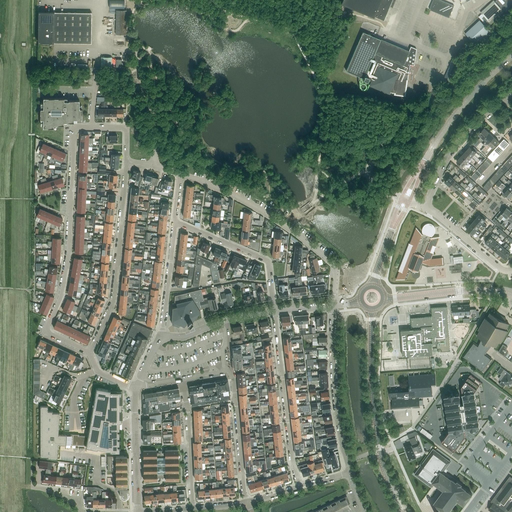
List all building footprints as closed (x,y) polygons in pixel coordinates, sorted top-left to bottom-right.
[(109,0),(109,8),(124,8),(124,0),(109,0)] [(342,0),(341,4),(375,18),(376,17),(383,20),(389,6),(391,7),(394,0),(342,0)] [(433,0),(429,9),(435,12),(439,14),(441,14),(445,16),(449,18),(454,6),(440,0),(433,0)] [(489,26),(504,12),(494,0),(480,12),(484,16),(482,18),(484,20),(483,22),(485,25),(487,23),(489,26)] [(511,0),(495,0),(495,1),(506,12),(511,6),(511,0)] [(126,10),(115,10),(115,35),(126,35),(126,10)] [(91,13),(39,12),(38,12),(38,43),(91,44),(91,13)] [(475,45),(490,31),(479,20),(465,34),(475,45)] [(360,77),(363,78),(363,80),(367,82),(368,80),(370,81),(371,82),(370,85),(388,93),(394,94),(394,96),(401,97),(401,95),(404,95),(406,82),(406,80),(407,80),(409,70),(410,65),(414,65),(416,49),(411,46),(410,47),(409,51),(381,40),(362,32),(346,71),(360,77)] [(101,57),(100,67),(111,67),(112,57),(101,57)] [(449,84),(457,65),(459,62),(452,59),(443,81),(449,84)] [(63,122),(63,119),(82,119),(82,109),(79,109),(79,100),(69,100),(68,100),(68,101),(67,101),(67,99),(64,99),(64,98),(43,98),(43,101),(43,109),(40,109),(40,119),(43,119),(43,128),(53,128),(53,127),(53,125),(56,125),(63,125),(63,122)] [(483,140),(489,133),(484,128),(483,129),(482,128),(481,130),(481,131),(478,135),(480,137),(478,140),(477,139),(472,144),(476,147),(483,140)] [(81,134),(80,140),(93,141),(93,138),(88,138),(88,135),(90,132),(83,132),(83,134),(81,134)] [(489,133),(483,140),(485,142),(483,145),(485,147),(494,137),(489,133)] [(113,142),(117,142),(117,136),(109,136),(106,136),(106,144),(113,144),(113,142)] [(485,147),(483,149),(481,151),(484,155),(486,152),(485,152),(490,146),(492,148),(496,144),(497,145),(498,143),(499,141),(494,137),(485,147)] [(496,148),(501,153),(509,144),(504,139),(496,148)] [(39,151),(38,153),(44,156),(48,146),(43,144),(41,147),(39,151)] [(46,159),(48,155),(51,156),(54,149),(48,146),(44,156),(43,158),(46,159)] [(470,146),(465,151),(475,160),(477,163),(478,162),(480,165),(483,161),(481,159),(480,160),(474,155),(476,152),(472,148),(470,146)] [(501,153),(496,148),(488,157),(493,161),(501,153)] [(59,151),(54,149),(51,156),(54,157),(53,160),(55,161),(56,158),(59,151)] [(56,158),(55,161),(61,164),(62,161),(65,154),(59,151),(56,158)] [(475,160),(465,151),(461,156),(467,162),(470,159),(473,162),(475,160)] [(471,165),(467,162),(461,156),(456,161),(459,163),(457,165),(461,169),(463,167),(465,164),(469,167),(471,165)] [(119,162),(104,160),(104,163),(110,164),(110,168),(118,169),(119,162)] [(134,171),(131,178),(136,179),(134,184),(137,185),(140,186),(141,181),(142,177),(139,176),(140,173),(134,171)] [(449,186),(458,177),(460,174),(458,172),(454,177),(451,174),(446,179),(447,180),(444,182),(449,186)] [(53,180),(50,181),(52,189),(58,187),(54,175),(52,176),(53,180)] [(57,175),(54,175),(58,187),(64,185),(63,182),(62,178),(58,179),(57,175)] [(152,176),(149,186),(152,187),(153,184),(156,185),(159,176),(155,175),(155,176),(152,176)] [(458,177),(449,186),(454,191),(459,185),(457,183),(460,179),(458,177)] [(45,178),(43,179),(46,191),(52,189),(50,181),(46,182),(45,178)] [(46,191),(43,179),(40,180),(41,184),(38,185),(40,192),(46,191)] [(165,179),(164,183),(160,182),(159,188),(162,189),(161,192),(164,192),(165,188),(169,189),(171,181),(165,179)] [(511,191),(508,188),(499,180),(496,184),(501,188),(500,189),(500,190),(510,199),(511,196),(511,191)] [(459,185),(454,191),(459,195),(468,185),(466,184),(465,185),(462,182),(459,185)] [(491,187),(486,183),(482,188),(487,192),(491,187)] [(468,185),(459,195),(464,199),(469,193),(467,191),(470,188),(468,185)] [(472,196),(469,193),(464,199),(469,204),(477,194),(475,192),(472,196)] [(480,196),(477,194),(469,204),(474,208),(474,207),(475,208),(477,206),(476,206),(479,202),(476,200),(480,196)] [(115,201),(99,200),(97,200),(96,203),(105,204),(107,204),(107,207),(114,208),(115,201)] [(502,214),(498,218),(501,220),(501,219),(504,221),(511,212),(507,208),(506,209),(504,211),(503,212),(503,211),(501,213),(502,214)] [(40,223),(45,211),(39,209),(36,216),(40,218),(38,222),(40,223)] [(45,211),(40,223),(43,224),(45,220),(48,221),(51,214),(45,211)] [(511,212),(504,221),(503,222),(501,225),(499,227),(503,230),(505,228),(504,227),(506,224),(509,220),(511,223),(511,221),(511,212)] [(51,214),(48,221),(51,223),(49,227),(51,228),(56,216),(51,214)] [(475,220),(485,228),(486,226),(483,222),(485,220),(479,215),(475,220)] [(62,219),(56,216),(51,228),(54,229),(56,225),(59,226),(62,219)] [(485,228),(475,220),(471,225),(477,230),(479,227),(483,230),(485,228)] [(128,221),(127,228),(134,228),(136,229),(139,229),(140,229),(143,229),(144,227),(137,226),(138,223),(135,222),(128,221)] [(429,224),(429,223),(428,223),(428,224),(427,224),(426,224),(425,224),(425,225),(424,225),(424,226),(423,226),(423,227),(422,228),(422,229),(422,230),(422,231),(422,232),(423,232),(423,233),(422,234),(416,228),(410,244),(409,244),(399,271),(400,271),(396,280),(407,279),(410,271),(412,272),(412,273),(412,274),(412,275),(412,276),(413,276),(413,277),(414,277),(415,277),(415,278),(416,278),(417,278),(417,277),(418,277),(419,277),(419,276),(420,275),(420,274),(420,273),(420,272),(420,271),(419,271),(418,270),(419,269),(421,269),(422,266),(420,265),(421,264),(427,266),(443,265),(442,258),(434,259),(433,261),(430,259),(433,253),(431,252),(434,246),(435,246),(439,237),(430,237),(431,236),(432,236),(432,235),(433,235),(433,234),(434,234),(434,233),(435,232),(435,231),(435,230),(435,229),(435,228),(435,227),(434,227),(434,226),(433,226),(433,225),(432,225),(432,226),(429,224)] [(477,230),(471,225),(466,230),(472,235),(475,232),(478,235),(480,233),(477,230)] [(490,247),(498,237),(496,235),(495,236),(493,234),(485,243),(490,247)] [(498,237),(490,247),(495,251),(500,245),(498,243),(501,239),(498,237)] [(110,242),(97,241),(93,241),(93,244),(102,245),(102,248),(110,249),(110,242)] [(210,245),(203,242),(200,249),(197,248),(196,254),(202,256),(204,250),(207,252),(207,251),(209,247),(210,245)] [(500,245),(495,251),(500,255),(508,245),(506,243),(503,247),(500,245)] [(508,245),(500,255),(505,259),(510,253),(507,251),(510,247),(508,245)] [(186,247),(179,246),(178,252),(191,254),(192,254),(195,254),(195,251),(185,250),(186,247)] [(216,261),(221,250),(215,247),(212,254),(215,255),(215,257),(215,258),(214,260),(213,263),(215,264),(216,261)] [(125,248),(124,255),(131,255),(134,256),(142,257),(143,254),(135,253),(131,252),(132,249),(125,248)] [(215,264),(216,264),(218,265),(221,258),(224,259),(227,253),(221,250),(216,261),(215,264)] [(92,254),(92,257),(95,257),(101,258),(101,261),(108,262),(109,255),(92,254)] [(205,266),(208,260),(206,260),(196,255),(195,264),(201,265),(201,264),(205,266)] [(234,270),(239,258),(237,257),(238,256),(234,255),(230,264),(233,266),(232,269),(234,270)] [(74,258),(73,264),(85,266),(86,263),(81,263),(82,259),(81,259),(78,258),(74,258)] [(239,258),(234,270),(235,269),(237,270),(238,268),(244,271),(247,264),(247,263),(245,262),(245,260),(240,258),(239,258)] [(318,272),(317,266),(318,266),(316,258),(309,260),(311,268),(310,269),(311,274),(318,272)] [(177,259),(177,265),(187,266),(190,267),(193,267),(194,267),(194,264),(192,264),(192,263),(184,262),(184,259),(177,259)] [(205,266),(210,269),(213,263),(208,260),(205,266)] [(254,264),(248,279),(248,280),(255,280),(257,275),(261,267),(255,264),(254,264)] [(148,267),(144,267),(142,266),(142,269),(150,270),(150,273),(160,274),(161,268),(148,267)] [(80,271),(72,270),(71,276),(83,278),(84,275),(79,275),(80,271)] [(322,275),(316,275),(318,292),(324,292),(324,287),(325,287),(325,285),(324,285),(324,284),(320,284),(319,278),(323,278),(322,275)] [(122,276),(121,282),(135,284),(137,284),(139,284),(140,281),(138,280),(137,280),(133,280),(129,279),(129,277),(122,276)] [(174,283),(177,283),(177,287),(182,288),(182,280),(187,281),(187,278),(175,276),(174,283)] [(297,278),(299,295),(306,294),(305,286),(302,287),(301,276),(300,276),(297,277),(297,278)] [(159,281),(146,279),(146,282),(149,283),(152,283),(151,286),(158,287),(159,281)] [(78,283),(70,282),(69,288),(81,290),(82,287),(77,287),(78,283)] [(54,286),(42,284),(41,286),(46,287),(45,291),(53,292),(54,286)] [(256,290),(253,290),(254,296),(257,296),(258,300),(264,299),(262,291),(258,291),(257,285),(255,285),(255,287),(256,290)] [(284,285),(279,285),(279,291),(280,297),(288,296),(288,295),(290,295),(289,288),(288,289),(288,290),(287,290),(285,290),(284,286),(284,285)] [(128,289),(121,288),(120,295),(133,296),(136,296),(136,294),(136,293),(127,292),(128,289)] [(205,307),(203,298),(201,289),(174,296),(174,304),(174,307),(172,308),(171,321),(172,321),(172,324),(178,327),(180,325),(184,326),(187,322),(190,325),(192,322),(200,312),(199,309),(200,308),(202,308),(205,307)] [(245,290),(242,290),(244,303),(251,301),(249,291),(245,292),(245,291),(245,290)] [(234,297),(233,296),(232,296),(231,293),(225,294),(225,293),(221,294),(222,301),(226,301),(227,306),(233,305),(233,300),(234,299),(234,298),(234,297)] [(54,297),(47,294),(45,297),(41,296),(40,298),(51,303),(54,297)] [(203,298),(205,307),(209,306),(210,310),(218,308),(215,295),(203,298)] [(90,302),(102,306),(104,300),(98,297),(96,301),(91,299),(90,301),(90,302)] [(49,309),(51,303),(40,298),(39,300),(43,302),(42,305),(49,309)] [(67,299),(65,304),(76,309),(77,307),(73,305),(75,302),(67,299)] [(102,306),(90,302),(89,304),(92,305),(92,306),(94,307),(93,310),(99,312),(102,306)] [(46,314),(49,309),(42,305),(37,304),(36,306),(40,308),(39,311),(46,314)] [(69,313),(70,313),(71,310),(75,312),(76,309),(65,304),(62,310),(67,312),(69,313)] [(143,306),(140,305),(140,306),(140,309),(145,309),(145,313),(148,313),(155,314),(156,308),(142,306),(143,306)] [(453,312),(454,315),(472,314),(472,318),(477,317),(476,309),(472,309),(472,310),(470,310),(470,305),(453,306),(453,312)] [(431,308),(432,316),(411,318),(412,329),(401,330),(403,356),(433,354),(432,344),(437,344),(437,351),(441,350),(441,351),(450,351),(449,338),(447,307),(431,308)] [(84,313),(85,313),(96,318),(99,312),(93,310),(91,313),(87,311),(82,309),(81,311),(84,313)] [(96,318),(85,313),(84,316),(89,318),(87,321),(94,324),(96,318)] [(482,371),(492,359),(485,354),(492,344),(496,347),(499,341),(501,342),(507,331),(505,330),(509,324),(504,321),(506,318),(501,316),(496,313),(494,316),(489,313),(486,319),(484,318),(478,329),(480,330),(476,335),(481,338),(477,345),(473,342),(462,356),(482,371)] [(302,329),(301,315),(294,316),(295,324),(298,323),(299,329),(300,335),(302,334),(305,334),(305,331),(305,329),(302,329)] [(290,324),(289,316),(282,317),(282,329),(286,329),(286,325),(290,324)] [(113,317),(111,323),(123,328),(124,326),(121,325),(121,324),(119,323),(120,320),(113,317)] [(59,331),(64,319),(62,318),(60,322),(57,321),(53,328),(59,331)] [(154,326),(155,320),(141,318),(139,318),(138,320),(138,321),(147,322),(146,325),(154,326)] [(67,320),(64,319),(59,331),(64,333),(68,326),(65,324),(67,320)] [(269,327),(268,320),(259,322),(260,329),(260,334),(264,333),(263,328),(269,327)] [(117,358),(111,371),(116,373),(116,372),(121,374),(126,362),(136,366),(138,360),(147,339),(151,330),(133,322),(127,335),(120,352),(117,358)] [(71,327),(68,326),(64,333),(70,336),(75,324),(73,323),(71,327)] [(111,323),(108,328),(115,331),(118,333),(120,330),(122,330),(123,328),(111,323)] [(254,328),(253,323),(246,325),(247,331),(251,330),(252,334),(258,333),(257,327),(254,328)] [(75,338),(79,331),(76,330),(78,326),(78,325),(75,324),(70,336),(75,338)] [(244,340),(243,332),(242,332),(241,326),(232,328),(234,334),(240,333),(241,340),(244,340)] [(82,333),(79,331),(75,338),(81,341),(86,330),(84,328),(82,333)] [(108,328),(106,334),(119,340),(120,337),(114,334),(115,331),(108,328)] [(89,331),(86,330),(81,341),(87,344),(90,336),(87,335),(89,331)] [(305,334),(302,334),(303,339),(312,339),(312,341),(318,341),(318,344),(326,344),(326,337),(318,337),(319,333),(315,333),(312,334),(308,334),(305,334)] [(106,334),(103,340),(110,343),(112,340),(118,342),(119,340),(106,334)] [(43,349),(47,342),(41,339),(37,347),(43,349)] [(103,340),(101,345),(113,351),(113,350),(114,348),(109,346),(110,343),(103,340)] [(46,351),(43,356),(44,356),(46,358),(47,355),(49,352),(52,345),(47,342),(43,349),(46,351)] [(232,348),(233,360),(254,358),(252,342),(248,343),(245,343),(239,345),(232,346),(233,348),(232,348)] [(296,343),(284,345),(284,351),(291,350),(291,347),(293,347),(293,346),(296,346),(296,343)] [(506,350),(507,347),(502,344),(498,352),(505,357),(508,352),(506,351),(506,350)] [(58,348),(52,345),(49,352),(55,355),(58,348)] [(99,351),(98,355),(104,357),(107,351),(111,353),(110,356),(114,357),(116,352),(117,352),(116,352),(114,351),(113,350),(113,351),(101,345),(98,351),(99,351)] [(312,347),(304,347),(305,351),(312,351),(312,353),(313,353),(318,353),(318,356),(326,356),(326,349),(324,349),(324,347),(312,347)] [(64,350),(58,348),(55,355),(57,356),(55,362),(58,363),(59,360),(59,359),(64,350)] [(64,350),(59,359),(65,362),(66,360),(69,353),(64,350)] [(75,356),(69,353),(66,360),(69,362),(66,367),(69,368),(70,366),(75,356)] [(70,366),(69,368),(72,370),(75,364),(77,366),(77,367),(80,369),(83,363),(80,362),(81,359),(75,356),(70,366)] [(297,356),(285,358),(286,364),(293,363),(293,361),(292,360),(295,360),(295,359),(298,359),(301,358),(301,357),(301,356),(297,356)] [(264,358),(265,361),(255,362),(256,365),(272,363),(271,357),(264,358)] [(233,360),(233,369),(235,369),(237,368),(237,371),(248,370),(255,369),(254,358),(233,360)] [(126,362),(121,374),(130,378),(136,366),(126,362)] [(299,369),(287,370),(287,377),(294,376),(294,372),(296,372),(299,371),(304,371),(303,368),(299,369)] [(263,374),(258,375),(259,377),(274,376),(273,369),(266,370),(266,373),(263,374)] [(503,369),(501,372),(503,373),(502,374),(505,376),(504,377),(501,381),(506,384),(509,387),(509,386),(511,386),(511,385),(511,383),(511,382),(511,381),(511,379),(511,377),(510,375),(503,369)] [(395,388),(389,389),(390,402),(390,400),(392,400),(392,410),(393,410),(393,409),(398,408),(398,409),(398,408),(411,407),(411,406),(414,406),(414,408),(420,408),(419,397),(422,397),(422,399),(422,397),(432,396),(432,399),(433,399),(433,398),(432,385),(436,384),(436,387),(435,371),(435,374),(419,375),(419,372),(419,375),(414,376),(414,373),(413,373),(414,376),(408,376),(408,373),(409,388),(395,389),(395,388)] [(479,428),(479,427),(474,392),(481,383),(470,375),(461,386),(463,400),(460,401),(459,394),(455,394),(453,394),(450,394),(448,395),(444,396),(449,431),(441,442),(453,452),(464,438),(465,436),(465,434),(464,429),(462,429),(461,422),(463,422),(466,422),(468,429),(468,430),(468,431),(469,432),(470,433),(471,433),(472,434),(473,434),(474,434),(475,434),(477,433),(477,432),(478,431),(479,431),(479,429),(479,428)] [(56,376),(55,379),(68,385),(71,379),(68,377),(66,376),(64,376),(63,379),(60,377),(59,378),(56,376)] [(55,379),(54,381),(57,382),(57,383),(60,384),(58,387),(65,391),(68,385),(55,379)] [(228,390),(229,390),(227,380),(220,381),(215,382),(218,402),(223,401),(230,400),(228,390)] [(215,382),(202,384),(205,404),(218,402),(215,382)] [(205,404),(202,384),(189,386),(190,389),(189,389),(189,393),(192,406),(205,404)] [(259,393),(275,391),(275,384),(264,385),(264,389),(258,389),(259,393)] [(491,386),(489,389),(499,397),(501,394),(491,386)] [(49,390),(53,392),(55,393),(63,397),(65,391),(58,387),(57,390),(54,389),(53,390),(50,388),(49,390)] [(40,406),(40,457),(47,457),(47,458),(49,458),(57,459),(58,445),(60,445),(86,446),(86,447),(97,449),(97,448),(109,451),(109,452),(119,452),(119,447),(117,447),(117,445),(119,445),(119,440),(117,440),(117,437),(119,437),(119,432),(117,432),(117,430),(119,430),(119,426),(119,422),(121,422),(121,417),(120,417),(120,411),(121,411),(121,402),(119,402),(119,396),(121,396),(121,392),(110,392),(110,390),(98,388),(97,388),(98,388),(97,391),(95,391),(94,400),(95,400),(94,406),(93,406),(91,414),(93,415),(92,421),(90,420),(89,429),(90,429),(89,435),(88,435),(88,436),(75,435),(61,434),(58,434),(59,413),(52,412),(52,411),(48,410),(48,406),(40,406)] [(169,407),(170,410),(181,408),(182,408),(178,388),(166,390),(169,407)] [(321,399),(329,398),(328,392),(323,392),(323,389),(315,390),(309,390),(309,394),(315,394),(315,395),(320,395),(321,399)] [(169,407),(166,390),(156,392),(158,402),(159,408),(159,411),(160,411),(170,410),(169,407)] [(51,394),(51,395),(54,397),(52,399),(60,403),(63,397),(55,393),(53,392),(51,394)] [(158,402),(156,392),(142,394),(143,414),(153,412),(152,405),(154,404),(153,403),(158,402)] [(239,401),(258,399),(257,393),(255,393),(255,397),(249,397),(247,397),(247,395),(246,395),(246,394),(239,395),(239,401)] [(301,396),(288,398),(289,404),(296,403),(296,400),(298,399),(301,399),(305,398),(306,398),(305,396),(301,396)] [(276,397),(268,398),(269,401),(266,402),(263,402),(260,402),(260,405),(277,403),(276,397)] [(311,403),(312,409),(322,408),(322,411),(330,410),(329,403),(325,404),(325,401),(321,402),(311,403)] [(310,408),(290,410),(290,417),(297,416),(297,413),(307,412),(310,411),(310,408)] [(155,415),(149,416),(149,419),(149,420),(143,420),(143,429),(150,429),(150,424),(153,424),(153,423),(156,422),(156,419),(160,419),(160,415),(155,415)] [(332,422),(331,415),(318,417),(318,415),(312,416),(313,420),(317,419),(318,421),(324,420),(324,423),(332,422)] [(310,425),(310,422),(305,422),(305,423),(301,423),(291,424),(292,430),(303,429),(303,426),(310,425)] [(263,433),(280,431),(279,424),(272,425),(272,429),(263,430),(263,433)] [(320,427),(317,427),(318,434),(326,432),(326,435),(334,434),(333,427),(329,428),(328,425),(320,427)] [(161,437),(161,433),(147,433),(147,434),(143,434),(143,443),(151,443),(150,437),(161,437)] [(327,437),(322,438),(323,445),(328,444),(329,447),(337,445),(335,439),(331,439),(331,437),(327,437)] [(412,446),(405,448),(409,460),(416,457),(415,454),(422,451),(419,443),(412,446)] [(308,447),(294,448),(295,454),(297,454),(302,454),(302,450),(314,449),(314,446),(308,447)] [(420,466),(414,474),(432,487),(435,482),(437,483),(436,484),(436,485),(443,490),(433,504),(438,508),(436,510),(436,511),(436,510),(434,511),(440,511),(442,510),(443,511),(448,511),(457,500),(464,505),(472,494),(465,489),(461,486),(462,484),(453,478),(444,471),(450,462),(433,449),(423,462),(423,463),(421,465),(420,466)] [(145,455),(145,461),(143,461),(144,470),(145,470),(145,476),(144,476),(144,481),(154,481),(157,481),(157,478),(165,478),(165,481),(172,480),(178,480),(178,476),(177,476),(177,470),(178,470),(178,461),(177,461),(177,455),(178,455),(178,450),(165,450),(165,453),(156,453),(156,450),(143,450),(143,455),(145,455)] [(327,450),(321,451),(322,456),(323,458),(324,464),(331,462),(332,467),(338,466),(336,462),(337,461),(336,458),(335,458),(334,454),(329,456),(327,450)] [(261,451),(258,452),(244,453),(244,459),(251,459),(251,456),(254,456),(254,455),(264,454),(264,451),(263,451),(262,451),(261,451)] [(128,456),(124,456),(107,456),(107,471),(116,471),(116,475),(117,475),(117,481),(116,481),(116,485),(114,485),(114,488),(117,488),(119,488),(119,495),(120,497),(121,498),(121,499),(122,499),(123,499),(124,499),(125,499),(126,499),(127,498),(128,497),(128,496),(128,495),(128,494),(127,494),(127,491),(128,491),(128,488),(127,488),(126,470),(126,460),(129,460),(128,456)] [(317,461),(313,462),(314,464),(316,472),(317,472),(319,471),(323,470),(322,467),(322,466),(323,465),(322,459),(317,461)] [(50,474),(51,471),(51,468),(52,462),(39,461),(39,468),(46,469),(45,475),(42,475),(43,475),(42,483),(47,483),(47,482),(49,482),(50,474)] [(314,464),(313,462),(310,463),(307,464),(308,466),(310,474),(316,472),(314,464)] [(308,466),(307,464),(297,466),(299,471),(301,470),(303,476),(304,476),(305,476),(310,475),(309,474),(310,474),(308,466)] [(278,468),(282,482),(289,480),(288,478),(287,475),(286,473),(282,474),(280,467),(278,468)] [(275,469),(277,475),(274,476),(276,484),(282,482),(278,468),(275,469)] [(59,477),(56,476),(55,483),(62,484),(63,476),(63,473),(63,469),(61,469),(60,469),(59,477)] [(265,472),(270,486),(276,484),(274,476),(270,478),(268,471),(265,472)] [(261,480),(263,488),(270,486),(265,472),(263,472),(264,477),(262,480),(261,480)] [(256,474),(252,475),(257,490),(263,488),(261,480),(258,481),(256,474)] [(252,475),(247,477),(247,480),(248,480),(250,479),(252,483),(248,484),(250,492),(251,491),(251,492),(253,492),(254,492),(254,491),(257,490),(252,475)] [(497,498),(497,500),(495,503),(495,502),(493,502),(488,509),(492,511),(505,511),(506,511),(508,511),(511,511),(511,480),(510,483),(508,482),(497,498)] [(186,489),(177,490),(178,500),(184,500),(184,497),(186,496),(186,489)] [(346,496),(336,502),(314,511),(312,511),(313,511),(311,511),(346,511),(350,510),(347,503),(349,502),(346,496)]
